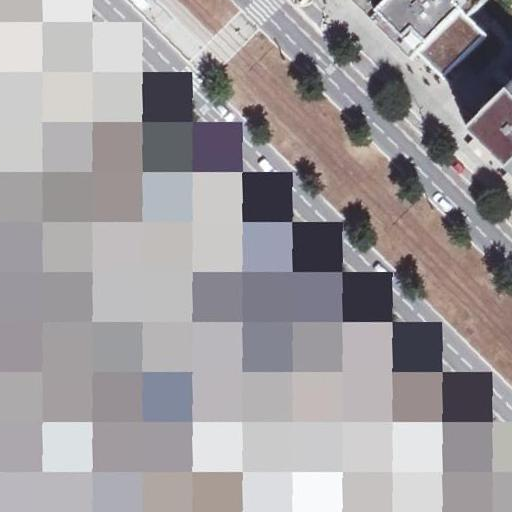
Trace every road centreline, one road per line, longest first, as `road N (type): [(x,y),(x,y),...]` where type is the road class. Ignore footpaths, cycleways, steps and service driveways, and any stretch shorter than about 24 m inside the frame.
road 1 (secondary): [(96,0),(511,416)]
road 2 (secondary): [(511,267),(283,32)]
